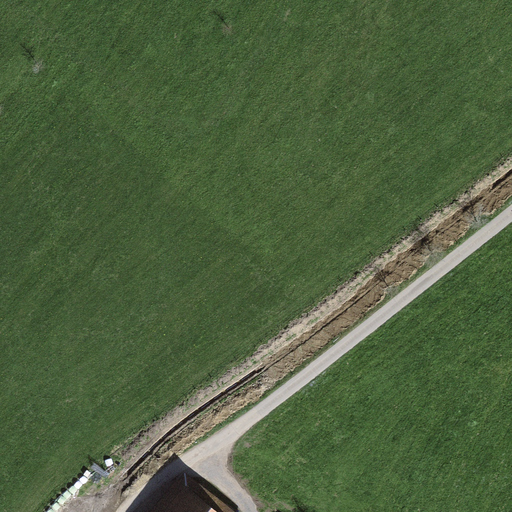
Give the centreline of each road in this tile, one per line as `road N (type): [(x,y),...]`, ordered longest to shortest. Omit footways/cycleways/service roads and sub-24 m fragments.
road 1 (unclassified): [(511,211),(129,511)]
road 2 (track): [(286,0),(248,75),(206,122),(178,126),(17,0)]
